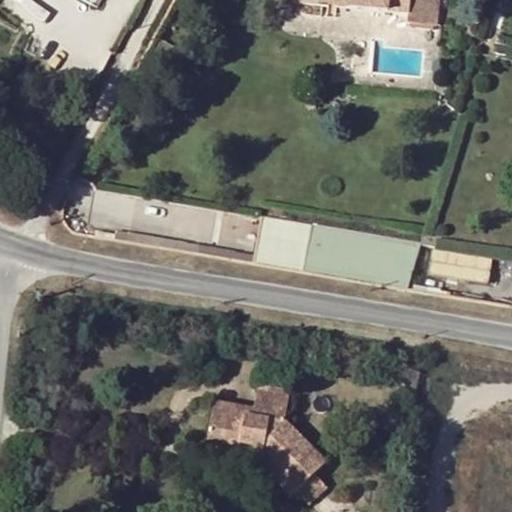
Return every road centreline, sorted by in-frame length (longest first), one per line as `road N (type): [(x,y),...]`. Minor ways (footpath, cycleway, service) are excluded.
road 1 (tertiary): [(11,247),(511,329)]
road 2 (residential): [(145,0),(11,247)]
